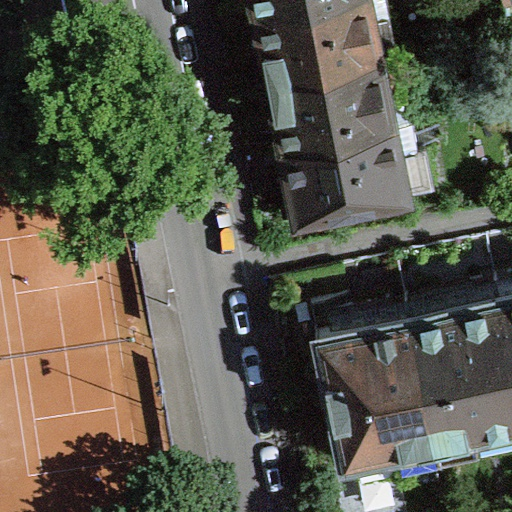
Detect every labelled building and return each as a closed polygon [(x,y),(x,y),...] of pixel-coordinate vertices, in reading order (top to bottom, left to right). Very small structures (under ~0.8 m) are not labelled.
[(4,0),(0,1),(0,60),(28,54),(34,81),(75,71),(59,0),(4,0)] [(387,6),(374,9),(371,0),(266,0),(255,2),(257,16),(261,35),(251,37),(258,71),(395,44),(387,6)] [(265,106),(275,104),(278,120),(281,136),(395,113),(389,84),(402,81),(395,44),(258,71),(265,106)] [(424,138),(401,143),(395,113),(281,136),(284,149),(288,166),(278,168),(284,203),(295,201),(296,206),(409,185),(408,181),(432,176),(424,138)] [(511,278),(497,282),(511,351),(511,278)] [(408,301),(440,450),(479,441),(475,421),(496,417),(511,413),(511,351),(497,282),(408,301)] [(440,450),(408,301),(314,321),(321,353),(313,354),(322,396),(330,394),(342,450),(374,443),(397,438),(401,458),(440,450)]
